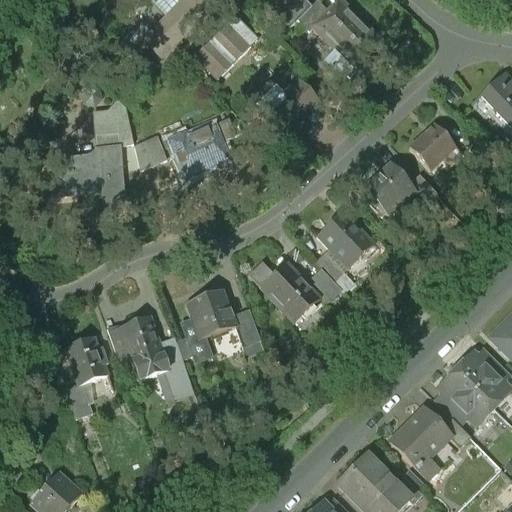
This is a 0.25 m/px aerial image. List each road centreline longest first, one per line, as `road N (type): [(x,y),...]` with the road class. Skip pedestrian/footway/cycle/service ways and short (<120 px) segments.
road 1 (residential): [(33,298),(245,235),(459,41)]
road 2 (residential): [(272,511),(511,274)]
road 3 (residential): [(33,298),(28,442),(0,483)]
